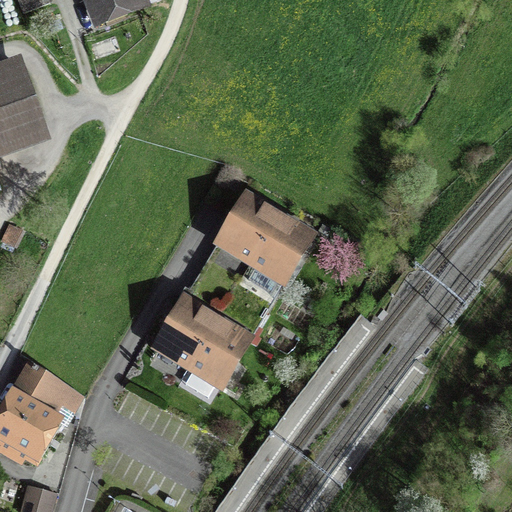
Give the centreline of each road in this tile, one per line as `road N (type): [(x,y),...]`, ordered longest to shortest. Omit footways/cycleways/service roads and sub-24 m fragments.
road 1 (track): [(181,0),(0,370)]
road 2 (track): [(0,217),(53,155),(58,120),(88,88),(62,0)]
road 3 (track): [(123,119),(78,101),(19,50),(0,54)]
